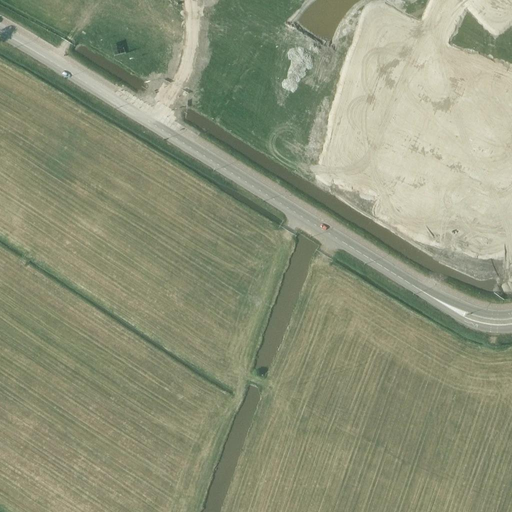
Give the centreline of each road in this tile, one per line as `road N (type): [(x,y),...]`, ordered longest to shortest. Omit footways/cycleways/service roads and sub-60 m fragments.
road 1 (secondary): [(448,305),(0,30)]
road 2 (track): [(153,124),(190,64),(189,0)]
